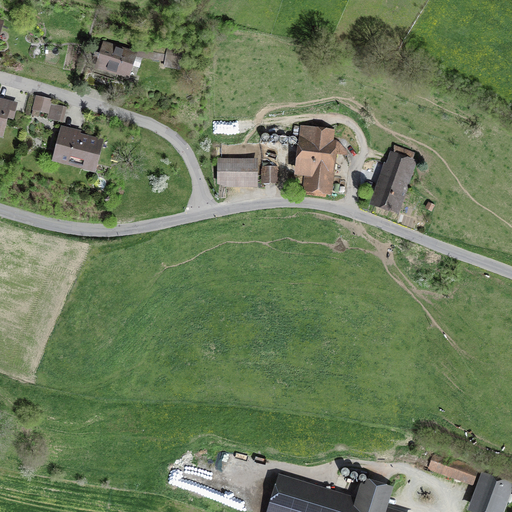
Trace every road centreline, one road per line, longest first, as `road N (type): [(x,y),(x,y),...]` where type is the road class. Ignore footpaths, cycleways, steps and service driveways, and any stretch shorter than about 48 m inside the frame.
road 1 (residential): [(205,214),(271,202),(325,206),(511,273)]
road 2 (residential): [(205,214),(193,166),(163,130),(0,76)]
road 3 (residential): [(0,209),(87,230),(205,214)]
